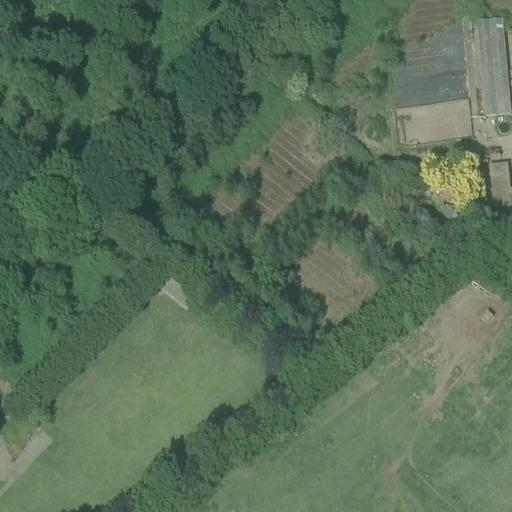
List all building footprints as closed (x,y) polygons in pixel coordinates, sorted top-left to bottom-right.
[(478,21),(484,117),(510,115),(504,20),(478,21)] [(492,195),(484,196),(485,204),(486,223),(509,221),(507,195),(505,168),(489,170),(492,195)] [(444,176),(435,177),(438,206),(447,205),(444,176)] [(194,290),(180,307),(187,312),(201,295),(194,290)] [(0,434),(0,440),(18,457),(41,433),(20,414),(0,434)]
